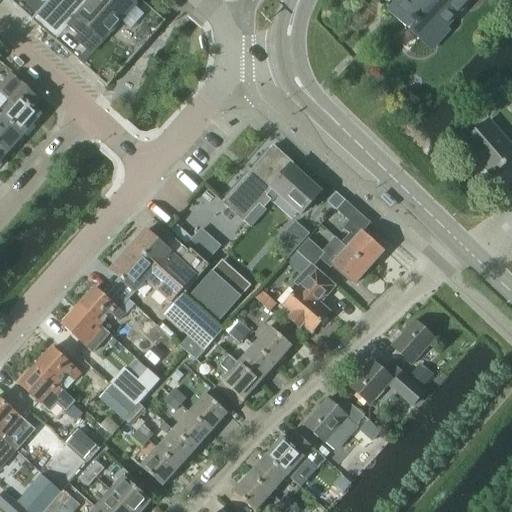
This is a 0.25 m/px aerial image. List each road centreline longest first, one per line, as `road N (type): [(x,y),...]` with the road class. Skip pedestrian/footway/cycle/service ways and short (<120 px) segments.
road 1 (residential): [(455,241),(197,511)]
road 2 (tertiary): [(455,241),(297,86),(288,56)]
road 3 (residential): [(0,339),(148,170)]
road 4 (residential): [(148,170),(204,110),(236,56)]
road 5 (residential): [(0,216),(85,114)]
